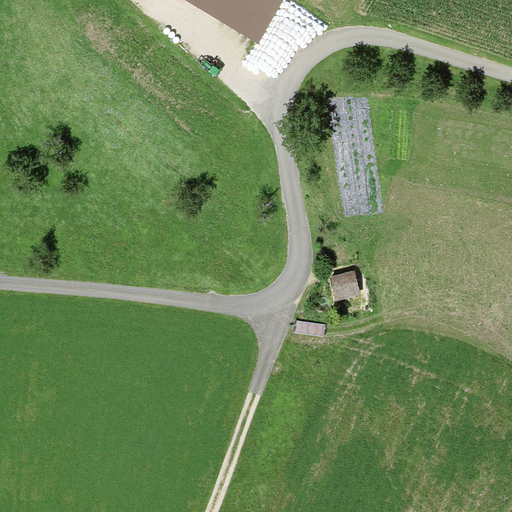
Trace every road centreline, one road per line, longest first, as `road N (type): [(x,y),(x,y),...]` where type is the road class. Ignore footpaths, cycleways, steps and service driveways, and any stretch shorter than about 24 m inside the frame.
road 1 (unclassified): [(0,282),(288,307),(294,209),(274,106),(318,46),(360,34),(386,37),(511,75)]
road 2 (track): [(288,307),(214,511)]
road 3 (track): [(129,0),(274,106)]
